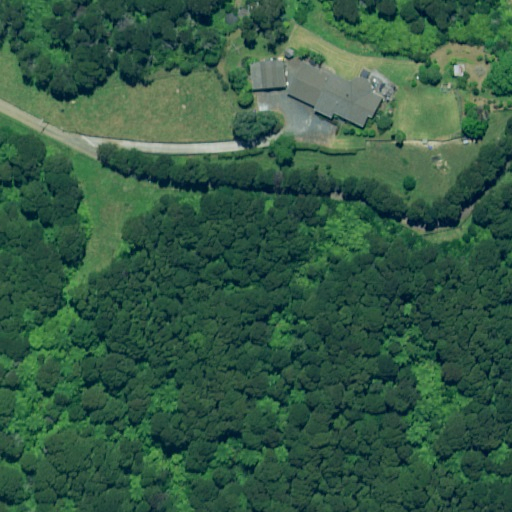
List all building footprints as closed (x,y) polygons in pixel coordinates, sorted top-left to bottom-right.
[(260,0),(255,0),(249,6),(255,13),(265,5),(260,0)] [(254,14),(248,7),(238,15),(244,22),(254,14)] [(232,27),(241,20),(235,12),(226,20),(232,27)] [(254,90),(285,87),(282,59),(251,62),(254,90)] [(354,83),(351,82),(302,62),(288,95),(364,127),(368,116),(373,118),(382,96),(371,91),(372,87),(374,83),(370,82),(357,76),(356,80),(354,83)]
